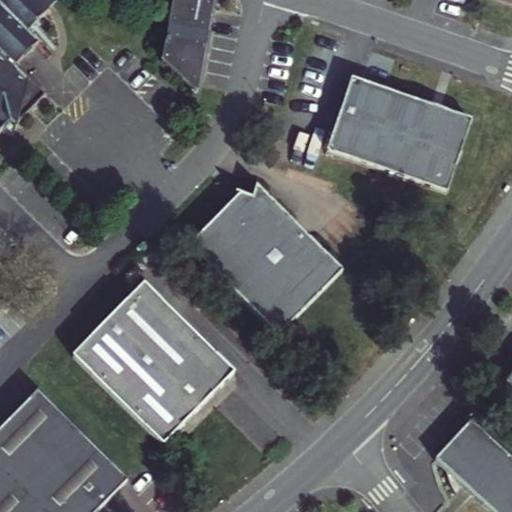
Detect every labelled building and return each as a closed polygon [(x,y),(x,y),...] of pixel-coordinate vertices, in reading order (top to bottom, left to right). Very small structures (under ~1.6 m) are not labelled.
[(0,0),(0,139),(2,138),(7,133),(12,137),(22,127),(18,123),(47,95),(18,67),(27,57),(39,43),(28,32),(38,22),(57,2),(54,0),(0,0)] [(211,23),(214,7),(176,0),(173,0),(162,64),(193,92),(199,94),(201,82),(211,23)] [(473,131),(354,88),(328,160),(447,202),(473,131)] [(344,281),(328,265),(310,246),(279,214),(284,210),(270,197),(266,201),(259,193),(255,204),(242,201),(189,253),(279,345),(344,281)] [(234,382),(145,290),(74,361),(164,451),(225,391),(234,382)] [(0,346),(24,321),(0,299),(0,346)] [(98,511),(120,491),(125,486),(38,396),(0,432),(0,511),(98,511)] [(511,511),(511,465),(471,428),(437,467),(486,511),(511,511)]
